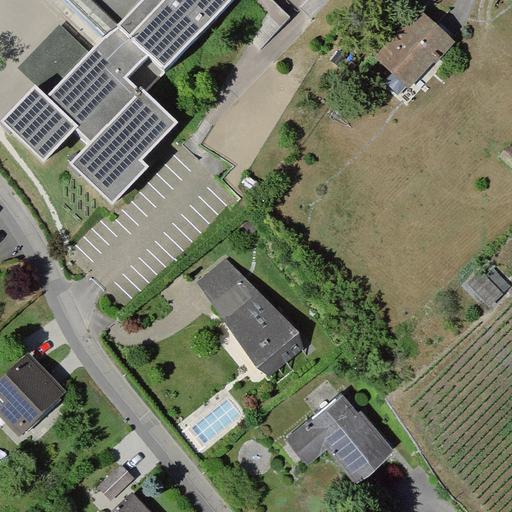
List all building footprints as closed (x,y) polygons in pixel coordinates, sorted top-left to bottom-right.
[(61,0),(102,39),(42,100),(30,88),(0,118),(0,125),(37,162),(69,129),(85,144),(65,164),(106,204),(141,168),(135,162),(171,124),(138,92),(226,0),(61,0)] [(415,12),(371,59),(406,91),(450,44),(415,12)] [(193,284),(267,375),(297,350),(224,260),(193,284)] [(0,377),(0,419),(17,437),(57,397),(19,359),(0,377)] [(323,444),(352,478),(388,449),(339,391),(283,437),(303,460),(323,444)] [(100,485),(114,499),(137,475),(123,461),(100,485)] [(144,511),(128,495),(109,511),(144,511)]
